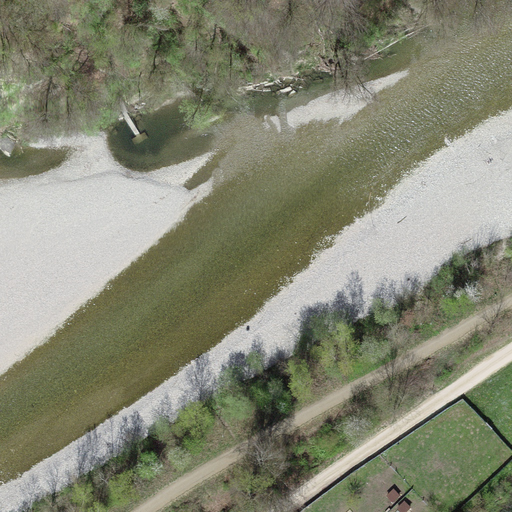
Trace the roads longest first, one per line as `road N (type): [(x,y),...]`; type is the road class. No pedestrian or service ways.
road 1 (track): [(151,511),(511,298)]
road 2 (track): [(283,511),(511,352)]
